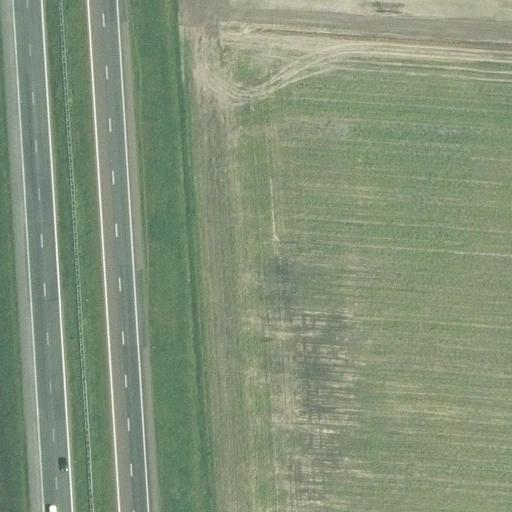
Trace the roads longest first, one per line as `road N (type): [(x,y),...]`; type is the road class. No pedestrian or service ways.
road 1 (motorway): [(135,511),(103,0)]
road 2 (motorway): [(27,0),(57,511)]
